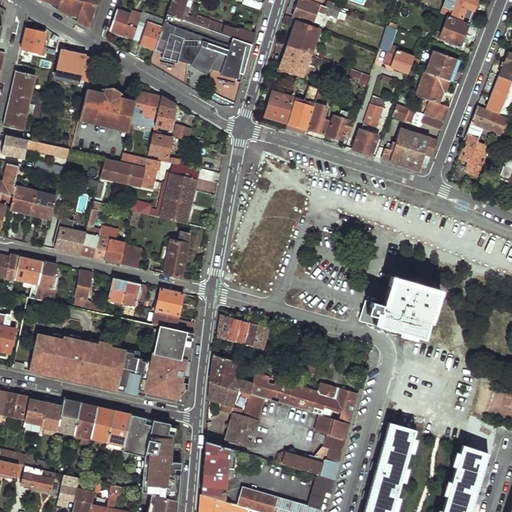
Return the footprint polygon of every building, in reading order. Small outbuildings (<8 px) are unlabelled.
[(77,0),(56,0),(55,3),(58,4),(68,7),(66,12),(73,14),(77,0)] [(99,0),(77,0),(73,14),(79,16),(91,20),(96,5),(97,6),(99,0)] [(171,0),(171,2),(167,15),(208,28),(209,23),(188,16),(181,13),(184,5),(186,0),(171,0)] [(188,16),(193,0),(186,0),(184,5),(181,13),(188,16)] [(304,0),(298,0),(293,17),(313,24),(317,11),(338,18),(341,12),(325,6),(320,4),(319,6),(304,0)] [(476,0),(457,0),(452,14),(463,18),(467,7),(474,10),(478,0),(476,0)] [(327,1),(325,6),(341,12),(342,7),(327,1)] [(117,9),(110,30),(133,38),(137,28),(138,25),(140,18),(131,14),(117,9)] [(162,29),(155,49),(163,52),(162,55),(239,75),(240,72),(244,73),(252,43),(222,33),(208,28),(167,15),(162,29)] [(91,20),(79,16),(77,20),(89,24),(91,20)] [(296,44),(295,47),(311,53),(319,32),(295,24),(297,20),(285,16),(282,24),(293,28),(289,41),(296,44)] [(449,16),(440,39),(460,46),(468,23),(449,16)] [(145,28),(147,24),(148,20),(140,18),(138,25),(145,28)] [(209,23),(208,28),(222,33),(224,28),(209,23)] [(137,28),(133,38),(140,41),(139,44),(155,49),(162,29),(147,24),(145,28),(138,25),(137,28)] [(397,29),(387,25),(386,28),(380,48),(389,51),(397,29)] [(27,28),(22,49),(44,55),(45,48),(43,47),(46,33),(27,28)] [(222,33),(252,43),(254,34),(240,29),(233,31),(224,28),(222,33)] [(59,37),(56,49),(63,51),(65,41),(59,37)] [(288,44),(280,67),(302,76),(311,53),(295,47),(288,44)] [(389,51),(385,64),(399,69),(398,71),(407,75),(416,54),(398,47),(395,53),(389,51)] [(458,58),(436,50),(428,72),(450,80),(458,58)] [(62,51),(57,75),(64,77),(63,79),(68,80),(69,78),(78,80),(84,57),(62,51)] [(511,53),(509,52),(500,75),(511,80),(511,53)] [(84,57),(78,80),(84,81),(88,82),(88,79),(93,59),(84,57)] [(352,68),(349,77),(368,85),(371,75),(352,68)] [(11,94),(4,126),(23,131),(27,117),(40,120),(46,94),(33,91),(36,76),(17,71),(11,94)] [(430,100),(424,114),(444,122),(450,107),(439,103),(444,90),(446,90),(450,80),(428,72),(426,71),(417,95),(430,100)] [(388,91),(391,77),(382,76),(379,89),(388,91)] [(84,99),(79,119),(128,131),(131,118),(132,113),(135,102),(119,97),(112,96),(112,97),(99,94),(99,93),(98,92),(99,89),(99,88),(93,86),(93,85),(88,79),(88,82),(84,99)] [(294,100),(287,123),(285,128),(294,131),(295,125),(307,129),(313,106),(319,88),(300,82),(298,88),(304,90),(301,103),(294,100)] [(99,89),(98,92),(99,93),(99,94),(112,97),(112,96),(119,97),(120,93),(110,86),(99,89)] [(326,91),(319,88),(313,106),(315,107),(308,129),(323,134),(329,115),(324,114),(327,107),(321,105),(326,91)] [(273,91),(265,115),(285,122),(292,97),(273,91)] [(135,102),(132,113),(140,115),(156,118),(161,97),(137,92),(135,102)] [(373,95),(371,103),(383,108),(386,100),(373,95)] [(161,97),(156,118),(155,126),(154,131),(157,131),(158,126),(166,128),(171,129),(176,105),(172,102),(161,96),(161,97)] [(371,103),(364,122),(377,127),(383,108),(371,103)] [(397,104),(393,115),(411,122),(415,111),(397,104)] [(459,163),(453,178),(460,181),(466,168),(479,173),(488,150),(485,148),(487,144),(477,140),(483,124),(490,127),(487,136),(496,139),(500,129),(503,130),(506,123),(504,122),(506,116),(478,105),(467,133),(469,134),(460,157),(468,160),(466,166),(459,163)] [(334,116),(326,135),(343,140),(346,131),(350,132),(354,122),(347,120),(349,113),(342,111),(340,118),(334,116)] [(415,111),(411,122),(420,126),(422,121),(424,114),(415,111)] [(424,114),(422,121),(441,129),(444,122),(424,114)] [(191,129),(182,125),(180,130),(174,128),(171,135),(173,135),(186,140),(191,129)] [(295,125),(294,131),(305,135),(307,129),(295,125)] [(385,146),(381,158),(403,165),(421,171),(423,166),(421,165),(425,154),(431,156),(438,139),(401,126),(394,149),(385,146)] [(360,129),(352,149),(363,153),(371,155),(377,135),(361,129),(360,129)] [(154,131),(147,159),(162,162),(172,164),(179,165),(180,160),(168,157),(172,138),(156,135),(157,131),(154,131)] [(5,135),(1,153),(24,159),(27,149),(49,154),(68,159),(70,151),(51,146),(45,145),(38,143),(34,142),(5,135)] [(122,163),(129,164),(131,155),(124,154),(122,163)] [(511,155),(509,154),(499,179),(511,183),(511,155)] [(265,293),(301,166),(261,155),(256,175),(268,178),(238,285),(265,293)] [(460,157),(457,163),(459,163),(466,166),(468,160),(460,157)] [(102,174),(101,179),(113,181),(114,180),(153,189),(157,170),(159,171),(162,162),(147,159),(145,168),(129,164),(122,163),(106,159),(104,167),(102,174)] [(36,160),(33,171),(40,172),(46,174),(49,164),(36,160)] [(7,163),(3,183),(0,181),(0,192),(3,193),(14,195),(16,186),(14,185),(19,166),(7,163)] [(49,164),(46,174),(53,176),(55,165),(49,164)] [(172,164),(170,174),(197,179),(200,169),(179,165),(172,164)] [(150,208),(148,215),(160,218),(170,174),(166,173),(157,210),(150,208)] [(170,174),(160,218),(163,218),(176,221),(187,224),(197,179),(170,174)] [(14,195),(12,201),(10,209),(30,214),(35,191),(16,186),(14,195)] [(35,191),(30,214),(51,219),(54,208),(56,197),(35,191)] [(3,193),(2,198),(12,201),(14,195),(3,193)] [(56,197),(54,208),(62,210),(65,197),(57,194),(56,197)] [(132,200),(129,211),(132,211),(140,213),(148,215),(150,208),(151,204),(132,200)] [(86,232),(80,255),(94,258),(99,236),(91,234),(93,227),(99,205),(99,203),(94,202),(86,232)] [(132,211),(129,225),(137,227),(140,213),(132,211)] [(163,218),(161,226),(175,229),(176,221),(163,218)] [(61,226),(55,249),(80,255),(86,232),(61,226)] [(93,227),(91,234),(99,236),(101,229),(93,227)] [(99,236),(94,258),(116,263),(119,246),(124,247),(125,242),(113,239),(106,238),(107,230),(101,229),(99,236)] [(107,230),(106,238),(113,239),(115,232),(107,230)] [(171,240),(163,274),(181,278),(191,234),(180,231),(178,241),(171,240)] [(124,247),(121,260),(137,264),(141,247),(125,243),(124,247)] [(119,246),(116,263),(120,264),(121,260),(124,247),(119,246)] [(0,255),(0,277),(14,281),(19,257),(7,254),(6,257),(0,255)] [(19,257),(14,281),(38,286),(43,262),(19,257)] [(43,262),(38,286),(35,299),(52,303),(57,278),(54,277),(56,265),(43,262)] [(80,275),(73,304),(72,304),(71,307),(84,309),(85,303),(92,273),(79,270),(78,275),(80,275)] [(400,277),(390,310),(385,326),(391,327),(431,340),(444,301),(447,302),(449,292),(400,277)] [(112,278),(107,300),(122,303),(127,281),(112,278)] [(127,281),(122,303),(136,306),(138,300),(145,302),(149,286),(127,281)] [(160,288),(157,305),(154,305),(152,310),(156,311),(178,316),(183,294),(160,288)] [(362,300),(358,323),(375,327),(379,304),(362,300)] [(85,303),(84,309),(104,314),(106,307),(85,303)] [(385,326),(390,310),(384,308),(379,326),(390,329),(391,327),(385,326)] [(159,326),(194,334),(194,329),(195,323),(178,319),(178,316),(156,311),(153,324),(159,326)] [(0,351),(1,352),(1,349),(11,351),(15,329),(6,327),(9,315),(1,314),(0,313),(0,351)] [(218,332),(217,336),(265,348),(270,327),(220,315),(218,332)] [(191,358),(194,334),(159,326),(152,360),(148,359),(147,361),(146,361),(142,360),(142,358),(133,356),(134,352),(110,347),(110,344),(99,342),(99,345),(65,337),(63,337),(62,339),(37,334),(34,351),(36,351),(32,371),(175,402),(188,389),(191,358)] [(300,329),(299,334),(321,339),(324,339),(325,335),(300,329)] [(321,339),(315,361),(318,362),(319,362),(324,339),(321,339)] [(213,369),(212,382),(238,391),(339,419),(351,422),(364,373),(337,366),(333,384),(322,382),(319,391),(255,373),(252,382),(234,376),(238,361),(215,355),(213,369)] [(304,358),(301,373),(315,376),(318,362),(315,361),(304,358)] [(211,392),(210,400),(234,407),(238,391),(212,382),(211,392)] [(511,391),(497,388),(490,416),(510,421),(511,413),(511,391)] [(0,391),(0,413),(4,415),(8,394),(0,391)] [(8,394),(4,415),(24,419),(29,398),(8,394)] [(30,401),(26,420),(42,425),(48,402),(38,400),(37,403),(30,401)] [(63,408),(58,431),(75,435),(82,404),(65,400),(63,408)] [(48,402),(42,425),(42,428),(58,431),(63,408),(57,407),(57,404),(48,402)] [(247,403),(244,410),(256,413),(257,409),(254,409),(255,405),(247,403)] [(82,404),(75,435),(91,438),(98,407),(82,404)] [(98,407),(91,438),(108,442),(115,411),(98,407)] [(244,410),(243,415),(255,418),(256,413),(244,410)] [(115,411),(108,442),(124,446),(131,415),(115,411)] [(233,412),(226,438),(252,445),(259,419),(255,418),(243,415),(233,412)] [(131,415),(124,446),(123,451),(126,452),(127,446),(163,453),(170,423),(131,415)] [(339,419),(334,436),(346,440),(351,422),(339,419)] [(26,420),(24,426),(41,430),(42,428),(42,425),(26,420)] [(394,511),(420,431),(394,424),(391,436),(389,441),(382,465),(380,470),(373,494),(371,499),(367,511),(394,511)] [(299,426),(296,433),(327,443),(329,434),(299,426)] [(276,463),(306,472),(307,471),(320,474),(335,479),(346,440),(334,436),(329,434),(327,443),(325,446),(317,457),(311,455),(310,459),(285,451),(278,455),(276,463)] [(204,468),(202,495),(226,502),(228,476),(234,476),(236,451),(206,441),(204,468)] [(469,446),(446,511),(474,511),(479,501),(480,496),(488,472),(490,467),(494,455),(469,446)] [(181,462),(139,452),(137,456),(181,466),(181,462)] [(130,454),(127,464),(135,466),(137,456),(130,454)] [(18,456),(16,464),(19,465),(33,468),(34,460),(18,456)] [(127,464),(126,471),(158,478),(156,488),(179,493),(181,466),(137,456),(135,466),(127,464)] [(0,460),(0,473),(17,477),(19,465),(16,464),(0,460)] [(34,460),(33,468),(47,471),(49,471),(51,464),(34,460)] [(19,465),(17,477),(24,478),(23,484),(52,491),(55,479),(46,477),(47,471),(33,468),(19,465)] [(61,474),(54,503),(59,504),(65,475),(61,474)] [(243,487),(238,505),(261,511),(325,511),(335,479),(320,474),(311,505),(243,487)] [(65,475),(59,504),(66,506),(68,498),(75,500),(77,488),(80,478),(65,475)] [(117,481),(116,486),(122,488),(129,489),(131,480),(118,476),(117,481)] [(90,480),(88,490),(95,492),(97,482),(90,480)] [(107,509),(106,511),(124,511),(114,510),(118,495),(121,496),(122,491),(122,488),(116,486),(112,485),(107,509)] [(77,488),(75,500),(92,504),(95,492),(88,490),(80,489),(77,488)] [(177,511),(178,500),(150,494),(146,511),(177,511)] [(202,495),(201,507),(200,511),(261,511),(238,505),(226,502),(202,495)]
